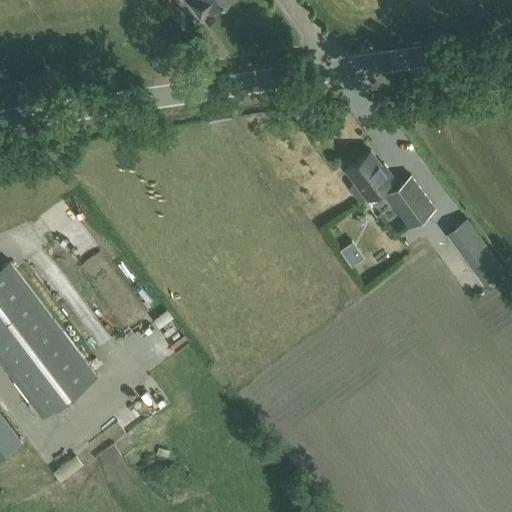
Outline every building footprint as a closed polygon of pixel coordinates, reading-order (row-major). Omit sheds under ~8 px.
[(190,0),(188,1),(200,17),(223,0),(190,0)] [(395,185),(370,150),(345,168),(367,198),(380,188),(383,193),(395,185)] [(408,226),(435,207),(410,173),(395,185),(383,193),(408,226)] [(483,282),(505,266),(481,233),(467,216),(446,232),(483,282)] [(0,360),(42,415),(96,374),(10,261),(0,268),(0,360)] [(86,309),(69,322),(94,353),(111,340),(86,309)] [(0,411),(0,452),(20,437),(0,411)] [(142,425),(112,438),(120,455),(150,441),(142,425)] [(78,454),(85,463),(108,444),(102,436),(78,454)] [(61,483),(83,468),(76,458),(54,474),(61,483)]
